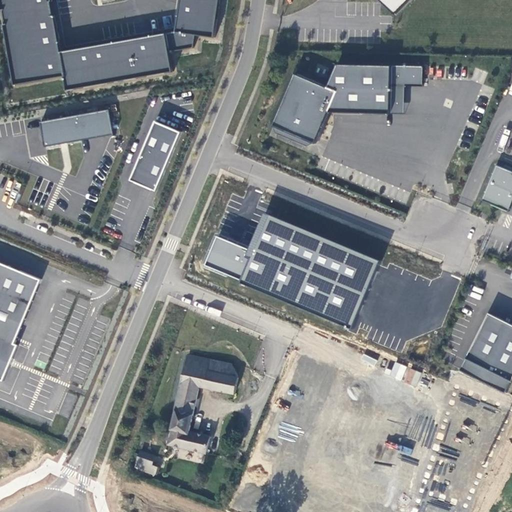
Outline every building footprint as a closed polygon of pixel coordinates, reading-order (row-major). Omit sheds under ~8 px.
[(182,0),(178,31),(63,51),(57,14),(55,15),(53,1),(55,1),(54,0),(1,0),(3,10),(5,9),(7,23),(6,24),(16,84),(66,76),(69,90),(175,71),(172,51),(196,47),(197,34),(217,37),(222,0),(182,0)] [(381,0),(396,14),(409,0),(381,0)] [(296,73),(273,124),(316,144),(330,112),(405,113),(406,85),(424,85),(424,65),(338,64),(329,86),(296,73)] [(42,121),(47,147),(82,140),(116,134),(112,109),(42,121)] [(158,191),(183,131),(156,121),(132,180),(158,191)] [(29,156),(43,155),(41,127),(27,128),(29,156)] [(511,169),(498,164),(483,200),(510,211),(511,206),(511,169)] [(274,215),(258,251),(220,235),(207,266),(245,282),(354,328),(383,261),(274,215)] [(0,378),(5,381),(21,344),(16,343),(42,279),(0,261),(0,378)] [(511,323),(490,312),(462,369),(508,392),(511,383),(511,323)] [(190,431),(200,386),(235,394),(238,377),(237,377),(208,371),(210,359),(188,355),(176,410),(177,410),(173,430),(170,444),(207,453),(211,436),(190,431)] [(232,364),(210,359),(208,371),(237,377),(232,364)] [(415,387),(421,373),(396,361),(389,375),(402,381),(402,380),(415,387)] [(464,511),(511,415),(511,407),(457,386),(414,511),(464,511)] [(142,451),(138,461),(146,465),(144,471),(156,475),(159,467),(153,465),(156,456),(142,451)] [(146,465),(138,461),(136,468),(144,471),(146,465)]
